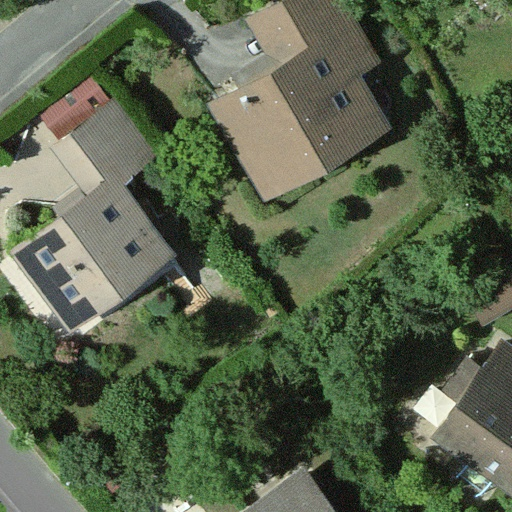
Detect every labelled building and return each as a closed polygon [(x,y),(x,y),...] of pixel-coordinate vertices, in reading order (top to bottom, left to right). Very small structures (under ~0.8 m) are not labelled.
[(339,0),(276,0),(275,1),(300,48),(281,59),(219,95),(261,168),(329,129),(336,139),(379,115),(351,63),(369,54),(339,0)] [(300,48),(275,1),(255,12),(281,59),(300,48)] [(100,183),(22,242),(72,313),(166,242),(119,174),(151,151),(114,100),(66,136),(100,183)] [(511,257),(474,280),(492,310),(511,298),(511,257)] [(442,426),(472,448),(500,469),(511,477),(511,348),(503,342),(481,371),(468,363),(452,387),(464,397),(442,426)] [(500,469),(472,448),(457,469),(484,490),(500,469)] [(324,511),(332,505),(305,469),(253,509),(255,511),(324,511)]
